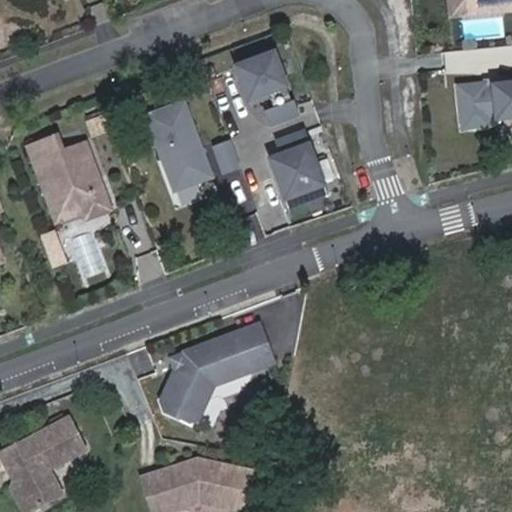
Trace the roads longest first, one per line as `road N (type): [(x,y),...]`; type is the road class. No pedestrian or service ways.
road 1 (residential): [(0,379),(402,229)]
road 2 (residential): [(0,97),(268,0)]
road 3 (residential): [(328,0),(361,27),(371,136),(402,229)]
road 4 (residential): [(0,412),(138,364)]
